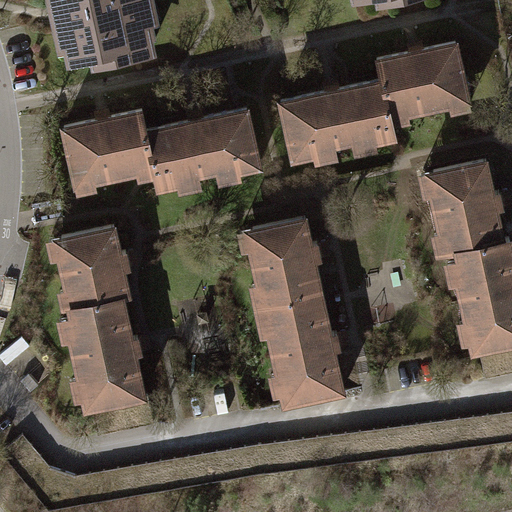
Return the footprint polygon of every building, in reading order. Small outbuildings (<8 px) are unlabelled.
[(60,0),(72,51),(156,32),(149,0),(60,0)] [(447,42),(379,60),(384,78),(394,115),(462,96),(447,42)] [(384,78),(292,102),(306,155),(398,131),(394,115),(384,78)] [(242,108),(142,130),(151,169),(154,185),(254,163),(242,108)] [(137,110),(64,127),(78,186),(151,169),(142,130),(137,110)] [(478,163),(420,178),(439,250),(448,248),(496,235),(478,163)] [(301,219),(243,234),(262,306),(314,295),(319,291),(301,219)] [(110,223),(52,238),(70,309),(119,297),(128,295),(110,223)] [(496,235),(448,248),(473,347),(511,336),(511,261),(505,234),(496,235)] [(262,306),(257,309),(279,393),(336,380),(314,295),(262,306)] [(70,309),(62,311),(87,410),(144,395),(119,297),(70,309)] [(50,467),(23,433),(1,451),(48,508),(263,471),(511,439),(511,410),(257,443),(76,474),(50,467)]
